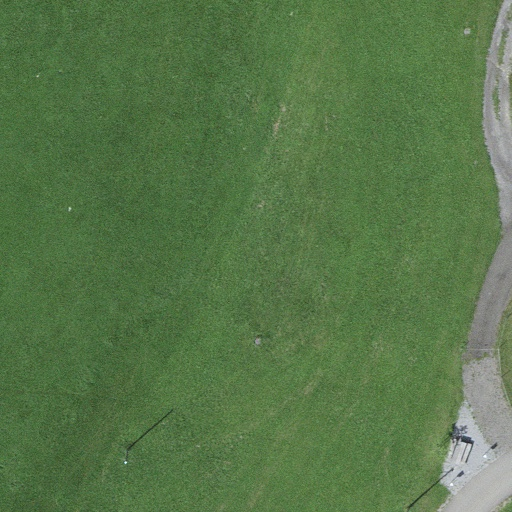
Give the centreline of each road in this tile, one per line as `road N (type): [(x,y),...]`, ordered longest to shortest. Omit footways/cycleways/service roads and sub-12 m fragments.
road 1 (track): [(511,441),(491,412),(481,361),(498,285),(511,268)]
road 2 (track): [(511,167),(498,104),(502,19),(511,0)]
